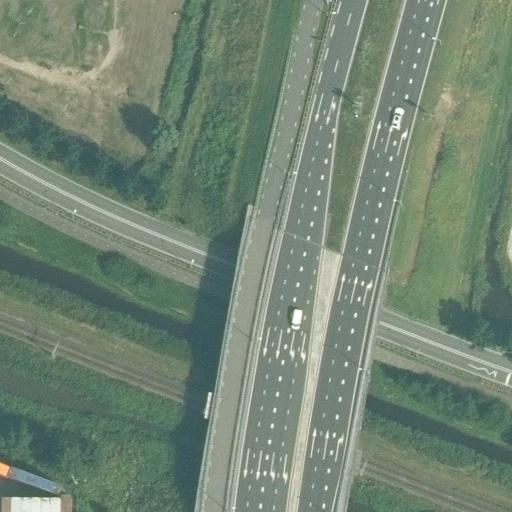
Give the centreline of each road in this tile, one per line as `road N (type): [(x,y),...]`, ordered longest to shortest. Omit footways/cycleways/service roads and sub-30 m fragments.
road 1 (secondary): [(511,375),(88,206),(0,160)]
road 2 (primary): [(312,511),(359,252),(421,0)]
road 3 (unclassified): [(214,511),(264,216),(315,0)]
road 4 (primary): [(352,0),(299,229),(251,511)]
